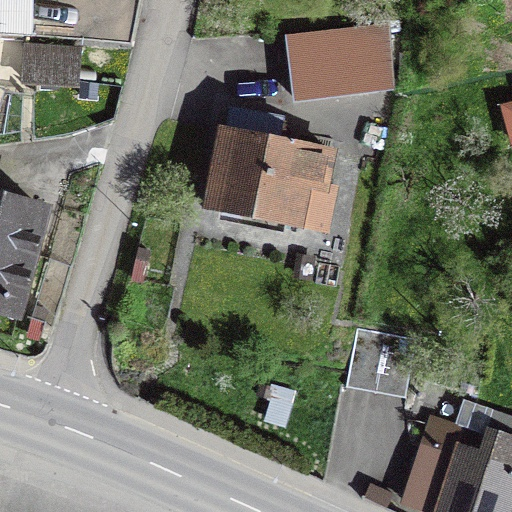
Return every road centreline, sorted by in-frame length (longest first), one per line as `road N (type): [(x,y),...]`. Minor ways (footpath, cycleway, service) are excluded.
road 1 (residential): [(53,423),(173,0)]
road 2 (secondary): [(53,423),(269,511)]
